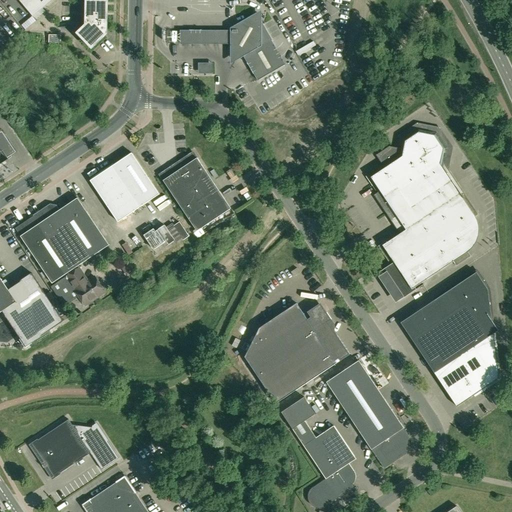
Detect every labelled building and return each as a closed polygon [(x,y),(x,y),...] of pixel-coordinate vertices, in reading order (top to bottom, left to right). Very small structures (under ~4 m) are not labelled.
[(51,0),(17,0),(32,16),(51,0)] [(84,0),(84,14),(85,14),(85,24),(76,33),(90,47),(104,34),(101,30),(104,27),(104,15),(104,0),(84,0)] [(230,52),(241,58),(244,56),(258,80),(285,65),(271,40),(272,40),(261,21),(258,27),(248,22),(243,31),(235,26),(230,28),(230,24),(233,24),(233,19),(230,19),(230,15),(221,15),(221,24),(221,52),(230,52)] [(398,218),(455,179),(445,165),(447,158),(449,148),(438,131),(418,127),(401,138),(399,148),(389,146),(376,155),(385,168),(371,177),(380,191),(374,195),(392,222),(398,218)] [(0,163),(3,162),(7,159),(6,158),(14,152),(1,132),(0,131),(0,163)] [(231,208),(193,152),(159,175),(197,231),(231,208)] [(132,153),(90,181),(118,222),(160,194),(132,153)] [(456,266),(471,256),(468,252),(473,248),(477,242),(479,235),(479,229),(478,222),(475,216),(478,214),(455,179),(398,218),(406,230),(383,245),(394,262),(379,272),(399,301),(424,285),(422,283),(453,262),(456,266)] [(50,205),(15,228),(52,283),(109,245),(78,198),(59,211),(56,206),(50,205)] [(179,222),(174,226),(183,240),(189,236),(179,222)] [(177,244),(183,240),(174,226),(168,230),(165,225),(155,231),(154,229),(144,235),(154,249),(167,241),(169,244),(175,240),(177,244)] [(80,297),(85,305),(87,304),(89,305),(93,302),(93,300),(105,292),(95,277),(81,286),(77,279),(84,274),(79,268),(64,278),(50,288),(64,308),(80,297)] [(297,268),(291,272),(294,276),(300,272),(297,268)] [(499,378),(493,328),(488,289),(476,272),(401,322),(457,407),(499,378)] [(0,311),(1,311),(24,347),(30,342),(31,343),(64,321),(32,273),(10,287),(5,279),(1,282),(0,279),(0,311)] [(259,328),(245,357),(276,404),(337,363),(335,360),(339,358),(340,361),(350,354),(328,322),(331,319),(327,312),(323,315),(319,308),(309,314),(311,317),(308,319),(297,303),(259,328)] [(384,468),(389,464),(408,451),(408,449),(405,443),(406,438),(409,436),(409,435),(406,437),(402,429),(404,428),(359,361),(327,382),(384,468)] [(326,478),(313,487),(312,488),(311,489),(310,490),(309,491),(309,492),(308,493),(308,495),(308,496),(308,497),(308,498),(308,500),(309,501),(309,502),(310,503),(312,505),(314,507),(317,508),(320,508),(323,508),(325,506),(339,498),(347,492),(345,489),(352,484),(354,482),(355,481),(355,478),(356,476),(355,474),(354,472),(349,464),(356,459),(334,426),(316,437),(305,421),(316,414),(304,397),(282,412),(293,429),(304,446),(326,478)] [(92,427),(72,425),(69,419),(30,445),(53,478),(91,453),(102,469),(120,458),(97,424),(92,427)] [(148,511),(125,476),(82,505),(87,511),(148,511)]
